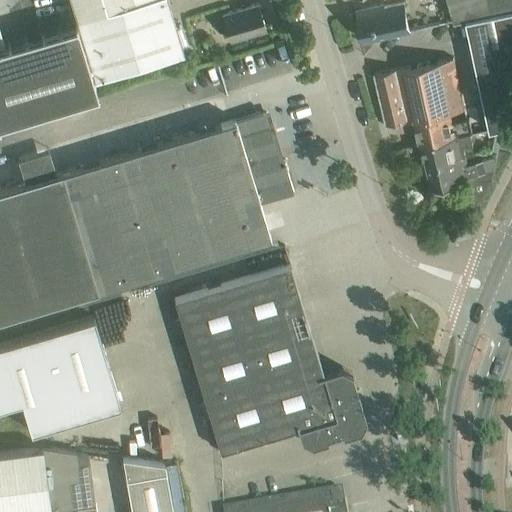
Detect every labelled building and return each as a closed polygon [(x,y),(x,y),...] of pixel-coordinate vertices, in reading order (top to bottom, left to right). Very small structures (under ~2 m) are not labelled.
[(71,0),(77,19),(139,0),(71,0)] [(168,0),(139,0),(77,19),(95,79),(184,52),(168,0)] [(511,7),(511,0),(449,0),(455,19),(467,16),(511,7)] [(405,1),(377,7),(358,11),(364,39),(411,28),(405,1)] [(223,13),(231,39),(266,29),(258,2),(223,13)] [(504,124),(511,96),(511,7),(467,16),(491,126),(504,124)] [(0,121),(97,92),(75,19),(74,20),(75,23),(0,45),(0,121)] [(455,56),(397,67),(374,72),(386,123),(414,117),(420,143),(422,142),(471,131),(473,130),(470,115),(452,120),(450,111),(466,107),(455,56)] [(25,181),(0,188),(0,317),(271,235),(260,200),(294,190),(285,162),(275,165),(272,153),(276,152),(263,110),(235,118),(235,117),(234,118),(56,171),(25,181)] [(498,151),(504,124),(491,126),(491,128),(494,127),(495,132),(492,149),(498,151)] [(464,144),(473,142),(471,131),(422,142),(429,169),(434,168),(432,161),(453,156),(453,157),(466,154),(464,144)] [(484,158),(476,160),(468,162),(466,154),(453,157),(453,156),(432,161),(434,168),(429,169),(432,186),(467,177),(473,202),(480,200),(492,178),(497,156),(484,159),(484,158)] [(324,374),(323,371),(290,261),(174,296),(220,449),(297,425),(300,425),(288,385),(324,374)] [(94,314),(0,342),(0,405),(21,399),(30,430),(120,403),(94,314)] [(361,406),(356,388),(355,384),(356,384),(352,371),(341,365),(323,371),(324,374),(288,385),(300,425),(297,425),(301,438),(312,444),(328,439),(327,436),(341,431),(342,434),(360,429),(366,418),(362,406),(361,406)] [(0,511),(25,511),(51,509),(43,444),(0,450),(0,511)] [(89,461),(78,462),(77,450),(43,444),(51,509),(95,503),(89,461)] [(126,476),(132,511),(173,511),(166,469),(126,476)] [(346,511),(345,505),(329,494),(224,511),(223,511),(346,511)] [(96,511),(95,503),(51,509),(51,511),(96,511)]
